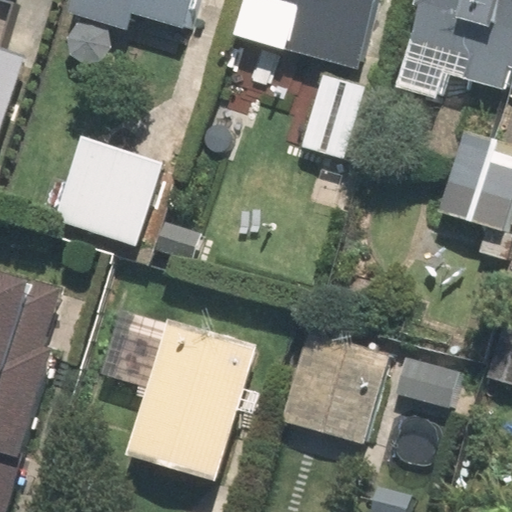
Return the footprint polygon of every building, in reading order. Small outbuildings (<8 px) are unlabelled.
[(395,0),(333,0),(389,19),(395,0)] [(511,0),(445,0),(435,37),(511,58),(511,0)] [(31,62),(0,52),(0,128),(9,132),(31,62)] [(382,81),(333,69),(314,143),(364,155),(382,81)] [(511,133),(488,127),(461,225),(511,238),(511,133)] [(172,167),(86,140),(60,220),(146,247),(172,167)] [(0,511),(25,511),(86,281),(0,258),(0,511)] [(277,335),(131,300),(113,377),(163,389),(146,460),(241,483),(277,335)] [(392,353),(317,330),(291,418),(365,441),(392,353)]
